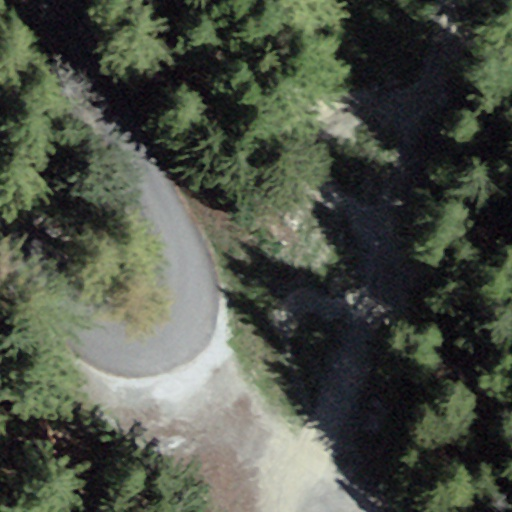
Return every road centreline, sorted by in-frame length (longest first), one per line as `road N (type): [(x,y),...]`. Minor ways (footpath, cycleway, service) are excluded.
road 1 (unclassified): [(93,66),(170,225),(193,305),(188,336),(162,347),(109,349),(0,246)]
road 2 (track): [(299,344),(294,511)]
road 3 (track): [(293,465),(188,336)]
